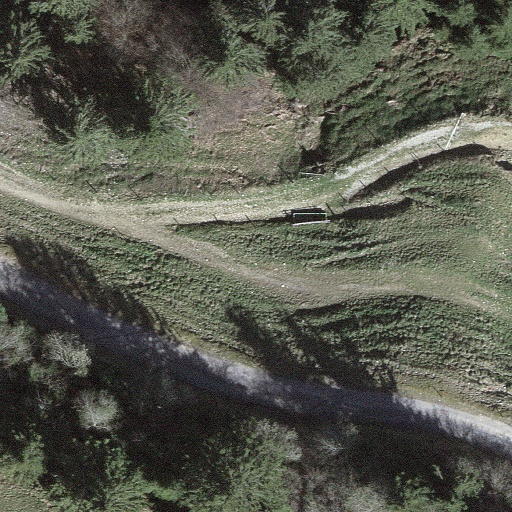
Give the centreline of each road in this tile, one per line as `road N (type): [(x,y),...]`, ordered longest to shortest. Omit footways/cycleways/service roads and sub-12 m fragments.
road 1 (track): [(0,170),(126,224),(282,204),(429,144),(511,137)]
road 2 (track): [(126,224),(210,259),(511,310)]
